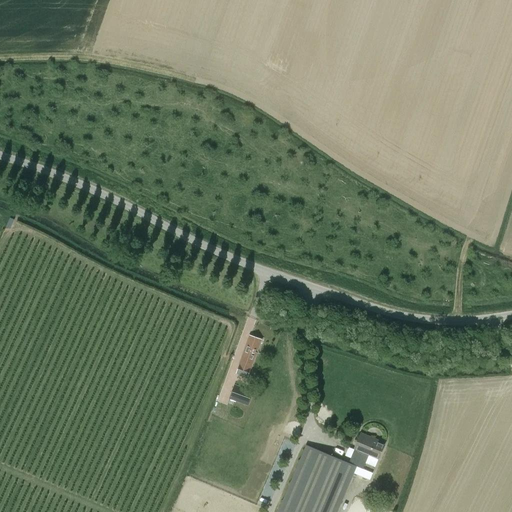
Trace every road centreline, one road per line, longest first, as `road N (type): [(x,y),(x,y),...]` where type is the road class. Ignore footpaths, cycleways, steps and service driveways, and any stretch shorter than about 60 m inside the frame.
road 1 (unclassified): [(511,316),(431,322),(313,289),(0,157)]
road 2 (unknown): [(313,289),(307,414),(271,511)]
